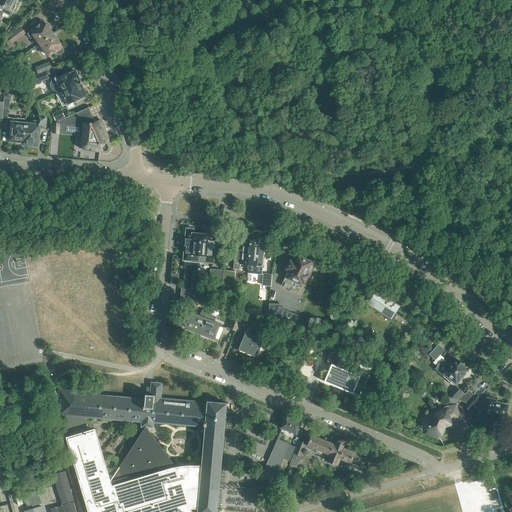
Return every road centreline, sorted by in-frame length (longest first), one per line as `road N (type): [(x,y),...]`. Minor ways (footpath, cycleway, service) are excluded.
road 1 (residential): [(444,468),(165,347),(154,315),(174,178)]
road 2 (residential): [(511,342),(386,240),(247,185),(174,178)]
road 3 (residential): [(150,177),(80,0)]
road 4 (residential): [(150,177),(0,164)]
